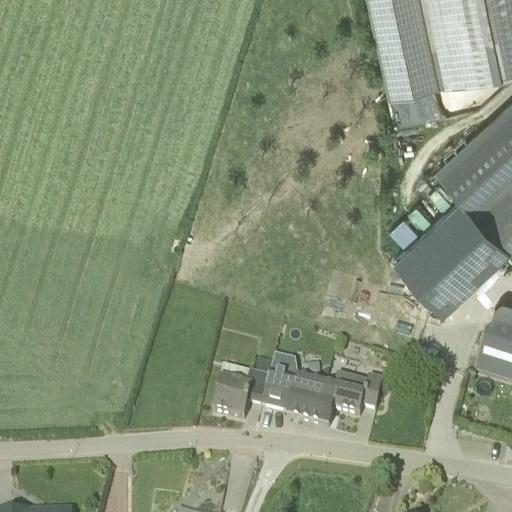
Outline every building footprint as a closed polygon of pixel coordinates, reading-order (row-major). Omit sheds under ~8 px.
[(511,0),(369,0),(391,99),(511,73),(511,0)] [(455,190),(511,251),(511,250),(511,102),(438,171),(455,190)] [(467,292),(511,251),(455,190),(388,252),(444,313),(467,292)] [(511,306),(496,302),(473,375),(511,386),(511,306)] [(299,378),(302,369),(304,360),(290,356),(287,367),(272,364),(261,407),(288,415),(287,419),(319,427),(322,417),(318,416),(326,385),(299,378)] [(261,407),(272,364),(258,360),(251,387),(221,379),(212,412),(244,420),(249,404),(261,407)] [(376,411),(384,381),(370,377),(368,383),(337,375),(333,387),(326,385),(318,416),(322,417),(319,427),(329,429),(333,411),(360,417),(363,408),(376,411)]
